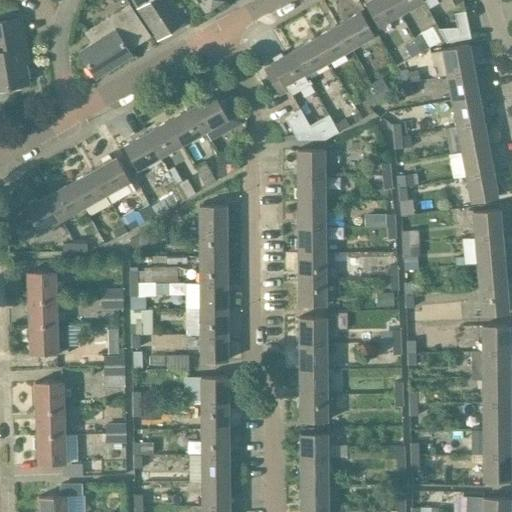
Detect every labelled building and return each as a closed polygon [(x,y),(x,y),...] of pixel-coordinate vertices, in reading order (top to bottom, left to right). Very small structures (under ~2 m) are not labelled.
[(184,23),(168,0),(150,0),(145,4),(142,0),(128,0),(136,11),(137,9),(158,40),(184,23)] [(197,0),(206,12),(223,0),(197,0)] [(372,0),(366,4),(378,27),(401,14),(393,0),(372,0)] [(393,0),(401,14),(404,12),(423,2),(422,1),(423,1),(422,0),(393,0)] [(422,1),(423,2),(423,1),(427,8),(441,0),(446,9),(460,0),(422,0),(423,1),(422,1)] [(132,57),(128,50),(150,36),(128,6),(85,33),(92,44),(79,52),(95,80),(132,57)] [(439,29),(438,29),(446,42),(470,38),(468,27),(465,11),(454,13),(457,28),(439,29)] [(361,13),(338,25),(352,49),(374,36),(361,13)] [(0,88),(28,83),(22,49),(27,49),(21,19),(0,23),(0,88)] [(417,36),(415,37),(417,41),(423,52),(425,51),(439,43),(439,44),(446,42),(438,29),(439,29),(436,24),(419,33),(420,35),(417,36)] [(336,27),(316,38),(329,62),(349,50),(352,49),(338,25),(336,27)] [(312,40),(293,51),(307,74),(325,64),(329,62),(316,38),(312,40)] [(415,42),(406,47),(411,58),(423,52),(417,41),(415,42)] [(447,76),(473,72),(468,46),(443,50),(447,76)] [(307,74),(293,51),(283,57),(281,53),(272,58),(274,62),(270,64),(271,65),(264,70),(278,96),(291,89),(290,88),(296,85),(299,91),(311,84),(306,75),(307,74)] [(409,71),(400,73),(402,84),(411,83),(419,81),(417,72),(409,74),(409,71)] [(452,102),(478,97),(473,72),(447,76),(452,102)] [(369,85),(374,93),(374,94),(378,102),(391,94),(381,78),(369,85)] [(402,84),(405,96),(413,95),(411,83),(402,84)] [(365,99),(369,107),(378,102),(374,94),(365,99)] [(202,102),(191,108),(205,132),(228,119),(214,95),(210,98),(209,95),(201,99),(202,102)] [(452,102),(457,126),(457,127),(483,122),(480,109),(484,108),(482,99),(479,100),(478,97),(452,102)] [(169,121),(183,144),(205,132),(191,108),(169,121)] [(310,139),(307,127),(309,126),(300,109),(284,117),(297,140),(310,139)] [(309,126),(307,127),(310,139),(323,139),(337,131),(334,125),(329,115),(309,126)] [(350,127),(345,119),(335,125),(339,132),(350,127)] [(147,133),(161,157),(183,144),(169,121),(147,133)] [(483,122),(457,127),(462,152),(488,147),(483,122)] [(400,124),(391,125),(392,137),(401,136),(400,124)] [(161,157),(147,133),(124,146),(137,170),(161,157)] [(393,149),(402,149),(401,136),(392,137),(393,149)] [(466,177),(492,172),(488,147),(462,152),(466,177)] [(296,176),(324,175),(323,149),(296,149),(296,176)] [(216,151),(217,165),(225,165),(225,151),(216,151)] [(104,164),(93,170),(107,194),(130,181),(116,157),(112,160),(111,157),(102,162),(104,164)] [(194,166),(205,187),(215,181),(204,161),(194,166)] [(389,162),(381,163),(382,175),(390,175),(389,162)] [(225,165),(217,165),(217,176),(225,176),(225,165)] [(195,194),(187,179),(182,182),(173,167),(166,171),(179,193),(180,192),(185,200),(195,194)] [(71,183),(84,207),(107,194),(93,170),(71,183)] [(492,172),(466,177),(471,203),(497,198),(492,172)] [(296,198),(296,201),(324,201),(324,175),(296,176),(296,189),(294,189),(294,198),(296,198)] [(383,188),(391,187),(390,175),(382,175),(383,188)] [(412,175),(396,177),(397,187),(406,187),(413,186),(412,175)] [(49,196),(62,219),(84,207),(71,183),(49,196)] [(406,187),(397,187),(398,200),(407,199),(406,187)] [(145,197),(149,204),(156,216),(171,207),(160,188),(145,197)] [(169,199),(173,207),(185,200),(180,192),(179,193),(169,199)] [(62,219),(49,196),(38,201),(37,199),(28,203),(30,206),(26,209),(39,232),(62,219)] [(297,227),(324,227),(324,201),(296,201),(297,227)] [(138,211),(144,222),(156,216),(149,204),(138,211)] [(199,232),(225,232),(225,205),(199,205),(199,232)] [(475,239),(502,236),(500,210),(472,212),(475,239)] [(395,214),(386,214),(387,227),(395,226),(395,214)] [(138,226),(134,219),(123,225),(127,232),(138,226)] [(166,221),(157,221),(157,232),(165,232),(166,221)] [(112,231),(117,238),(127,232),(123,225),(112,231)] [(388,239),(396,239),(395,226),(387,227),(388,239)] [(297,249),(297,253),(324,253),(324,227),(297,227),(297,239),(294,239),(294,249),(297,249)] [(418,230),(401,231),(401,244),(419,243),(418,230)] [(157,245),(165,245),(165,232),(157,232),(157,245)] [(225,232),(199,232),(199,257),(226,257),(225,232)] [(140,247),(156,247),(155,234),(139,234),(130,239),(130,252),(140,247)] [(502,236),(475,239),(477,264),(504,262),(503,257),(506,257),(505,247),(503,248),(502,236)] [(87,252),(87,243),(74,244),(74,252),(87,252)] [(402,256),(419,255),(419,243),(401,244),(402,256)] [(62,244),(62,252),(74,252),(74,244),(62,244)] [(297,279),(325,278),(324,253),(297,253),(297,279)] [(226,257),(199,257),(199,283),(226,283),(226,257)] [(504,262),(477,264),(479,289),(506,287),(504,262)] [(397,265),(389,265),(389,278),(398,278),(397,265)] [(28,299),(56,298),(55,271),(27,272),(28,299)] [(325,278),(297,279),(297,305),(325,305),(325,278)] [(390,291),(398,290),(398,278),(389,278),(390,291)] [(146,310),(146,296),(154,296),(168,296),(168,283),(137,283),(129,283),(130,310),(146,310)] [(199,283),(186,283),(186,309),(200,309),(226,308),(226,305),(229,305),(229,295),(226,295),(226,283),(199,283)] [(412,283),(403,283),(404,296),(412,295),(412,283)] [(506,287),(479,289),(481,315),(508,313),(506,287)] [(122,290),(102,290),(102,299),(122,299),(122,290)] [(404,308),(413,308),(412,295),(404,296),(404,308)] [(56,298),(28,299),(29,326),(57,325),(56,298)] [(122,299),(102,299),(103,308),(123,308),(122,299)] [(226,308),(200,309),(200,334),(226,334),(226,308)] [(130,335),(138,335),(152,335),(152,310),(146,310),(130,310),(130,335)] [(298,344),(325,344),(325,317),(298,317),(298,344)] [(58,353),(58,349),(68,349),(67,325),(57,325),(29,326),(29,353),(58,353)] [(482,351),(509,351),(509,325),(482,325),(482,351)] [(108,328),(111,348),(122,347),(119,327),(108,328)] [(399,330),(391,330),(392,343),(400,342),(400,330),(399,330)] [(226,334),(200,334),(200,361),(227,360),(226,334)] [(130,348),(138,348),(138,335),(130,335),(130,348)] [(414,340),(406,341),(406,352),(415,352),(414,340)] [(400,342),(392,343),(393,355),(400,355),(401,355),(400,342)] [(298,369),(325,369),(325,344),(298,344),(298,369)] [(509,351),(482,351),(471,351),(471,378),(482,378),(510,377),(509,351)] [(415,352),(406,352),(406,365),(415,365),(415,352)] [(124,364),(123,355),(103,356),(104,365),(124,364)] [(167,369),(187,369),(188,355),(167,355),(167,369)] [(104,365),(104,386),(124,385),(124,373),(124,364),(104,365)] [(298,395),(326,395),(325,369),(298,369),(298,395)] [(200,377),(186,377),(187,401),(201,401),(201,403),(227,403),(227,391),(230,391),(230,382),(227,382),(227,377),(200,377)] [(510,377),(482,378),(483,403),(510,403),(510,391),(511,390),(511,381),(510,381),(510,377)] [(36,409),(64,409),(63,381),(35,382),(36,409)] [(401,382),(394,382),(394,394),(402,394),(401,382)] [(131,405),(139,404),(139,391),(131,391),(131,405)] [(425,391),(408,391),(408,404),(416,404),(426,403),(425,391)] [(402,394),(394,394),(395,407),(401,407),(403,407),(402,394)] [(326,395),(298,395),(298,421),(326,421),(326,395)] [(227,403),(201,403),(201,418),(201,428),(228,428),(227,403)] [(510,403),(483,403),(483,428),(510,428),(510,403)] [(131,405),(131,418),(132,418),(140,418),(139,404),(131,405)] [(417,416),(416,404),(408,404),(409,416),(417,416)] [(37,437),(65,436),(64,409),(36,409),(37,437)] [(125,425),(105,425),(106,434),(126,434),(125,425)] [(228,428),(201,428),(201,435),(201,454),(228,454),(228,428)] [(510,428),(483,428),(483,454),(510,454),(510,428)] [(299,459),(326,459),(326,433),(299,433),(299,459)] [(105,443),(125,443),(125,434),(105,435),(105,443)] [(65,436),(37,437),(37,438),(33,438),(34,449),(37,449),(38,464),(66,464),(65,436)] [(152,455),(152,442),(133,442),(133,455),(141,455),(152,455)] [(418,442),(409,443),(410,454),(418,454),(418,442)] [(396,446),(396,458),(396,459),(404,459),(404,446),(396,446)] [(228,454),(201,454),(201,480),(228,480),(228,454)] [(410,468),(418,467),(418,454),(410,454),(410,468)] [(510,454),(483,454),(483,480),(510,480),(510,454)] [(133,455),(133,467),(142,467),(141,455),(133,455)] [(299,485),(326,485),(326,459),(299,459),(299,485)] [(397,471),(405,471),(404,459),(396,459),(397,471)] [(228,480),(201,480),(201,506),(228,505),(228,480)] [(300,511),(327,511),(326,485),(299,485),(300,511)] [(133,507),(142,506),(142,493),(133,494),(133,507)] [(67,511),(67,495),(39,496),(39,511),(36,511),(35,511),(67,511)] [(467,497),(465,511),(511,511),(511,503),(510,504),(510,499),(483,497),(467,497)]
